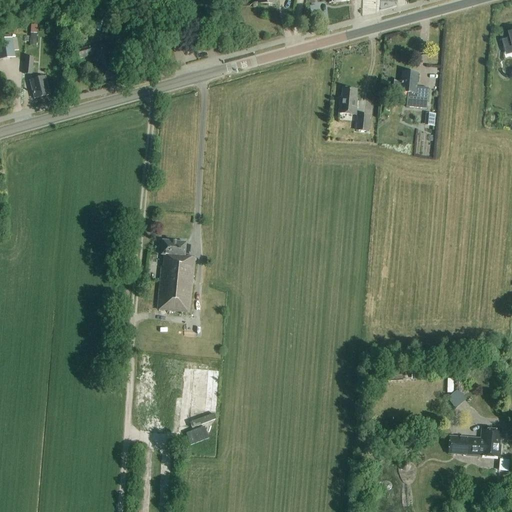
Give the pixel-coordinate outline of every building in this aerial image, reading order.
[(82,10),(85,22),(96,20),(93,8),(82,10)] [(13,49),(12,39),(0,40),(0,60),(15,59),(14,52),(13,49)] [(117,77),(114,66),(116,66),(110,44),(103,45),(103,44),(77,51),(79,59),(92,56),(96,71),(98,70),(101,81),(117,77)] [(24,75),(32,75),(34,58),(25,58),(24,75)] [(402,73),(401,83),(394,82),(394,81),(394,80),(393,93),(393,92),(408,93),(406,108),(427,110),(428,89),(416,88),(418,74),(402,73)] [(50,95),(45,77),(30,81),(34,99),(50,95)] [(339,114),(356,116),(357,100),(356,99),(356,91),(342,89),(342,98),(340,98),(339,114)] [(436,114),(425,113),(424,126),(434,127),(436,114)] [(355,132),(368,133),(370,116),(357,115),(355,132)] [(186,243),(162,241),(161,256),(165,256),(163,268),(162,268),(158,310),(189,313),(195,258),(185,257),(186,243)] [(140,427),(171,430),(181,329),(150,326),(140,427)] [(196,339),(191,411),(216,413),(221,341),(196,339)] [(411,380),(423,379),(422,371),(411,371),(411,380)] [(458,408),(468,398),(458,388),(448,398),(458,408)] [(190,446),(209,439),(204,427),(186,434),(190,446)] [(479,456),(499,458),(501,432),(481,430),(481,439),(450,437),(448,454),(466,455),(466,457),(479,458),(479,456)] [(501,458),(500,470),(510,470),(511,458),(501,458)] [(511,477),(496,475),(495,484),(510,485),(511,477)] [(164,485),(160,485),(159,492),(164,492),(164,497),(170,497),(172,479),(165,478),(164,485)]
